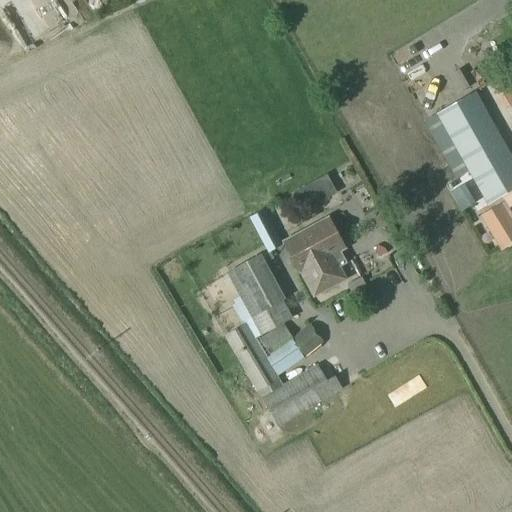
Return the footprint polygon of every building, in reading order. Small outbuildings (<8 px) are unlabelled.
[(87,18),(76,0),(48,0),(65,30),(87,18)] [(429,68),(417,74),(430,99),(442,93),(429,68)] [(511,160),(474,93),(436,115),(487,205),(500,198),(503,196),(511,191),(511,160)] [(450,196),(460,213),(472,206),(462,189),(450,196)] [(511,215),(504,203),(482,217),(501,248),(511,241),(511,215)] [(326,217),(282,240),(298,271),(299,271),(312,295),(343,279),(330,255),(342,249),(326,217)] [(261,233),(253,220),(242,226),(250,239),(261,233)] [(259,260),(229,276),(262,338),(292,321),(259,260)] [(247,323),(222,337),(277,427),(342,390),(334,376),(326,381),(317,366),(283,384),(247,323)] [(285,327),(260,342),(269,358),(279,352),(286,365),(303,356),(305,359),(324,348),(312,327),(292,338),(285,327)]
